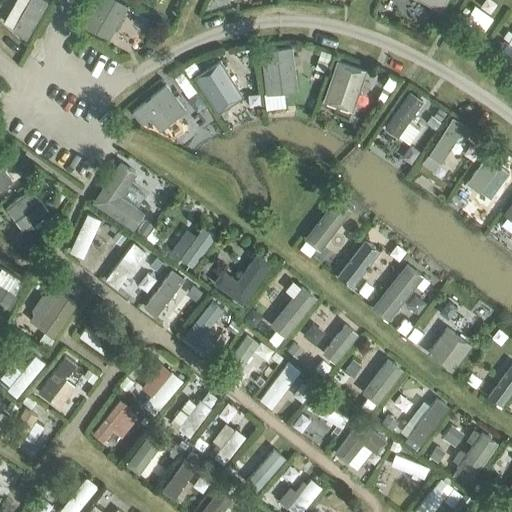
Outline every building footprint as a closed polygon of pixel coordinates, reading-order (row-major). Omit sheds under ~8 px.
[(47,1),(44,0),(29,0),(13,28),(27,36),(47,1)] [(115,0),(96,0),(81,24),(112,44),(121,30),(103,19),(116,0),(115,0)] [(422,0),(441,10),(446,0),(422,0)] [(491,47),(486,44),(481,40),(477,46),(487,53),(491,47)] [(261,49),(266,93),(297,90),(293,46),(261,49)] [(220,59),(194,75),(217,112),(243,95),(220,59)] [(323,99),(353,109),(366,69),(337,59),(323,99)] [(150,117),(160,130),(187,108),(167,83),(132,111),(142,124),(150,117)] [(0,188),(0,189),(13,179),(0,161),(0,188)] [(134,227),(143,214),(119,198),(135,175),(122,166),(97,202),(134,227)] [(6,206),(25,230),(50,211),(31,187),(6,206)] [(511,200),(503,212),(511,218),(511,200)] [(337,224),(324,213),(299,246),(312,256),(337,224)] [(351,286),(379,250),(365,239),(337,275),(351,286)] [(272,261),(257,251),(237,278),(223,267),(214,281),(243,302),(272,261)] [(0,319),(1,320),(18,295),(0,283),(0,319)] [(59,291),(36,324),(53,336),(76,303),(59,291)] [(428,352),(453,371),(472,344),(446,326),(428,352)] [(387,437),(360,417),(333,450),(347,460),(363,441),(376,451),(387,437)]
